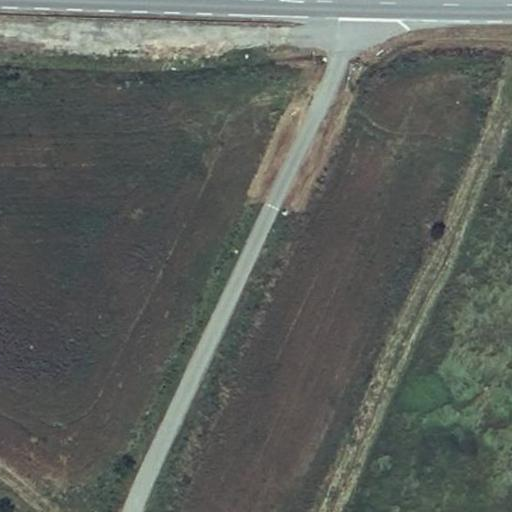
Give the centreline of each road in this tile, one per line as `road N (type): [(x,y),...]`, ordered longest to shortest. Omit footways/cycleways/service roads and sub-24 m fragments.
road 1 (unclassified): [(135,511),(328,87),(343,3)]
road 2 (tertiary): [(343,3),(511,2)]
